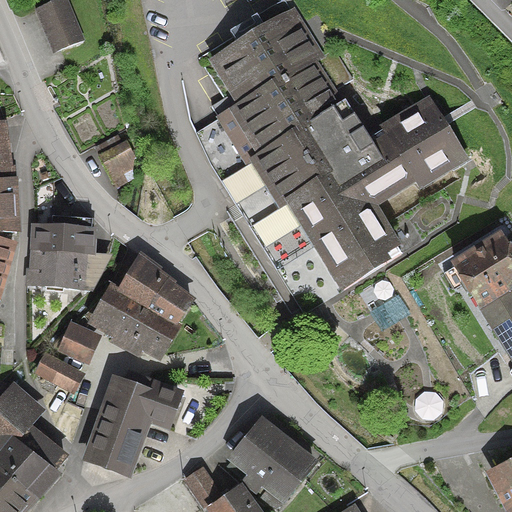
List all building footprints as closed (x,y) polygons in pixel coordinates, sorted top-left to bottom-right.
[(61,0),(33,11),(51,59),(82,48),(64,0),(61,0)] [(287,210),(340,294),(404,253),(376,208),(417,182),(422,191),(466,164),(443,127),(427,102),(368,138),(340,94),(330,100),(308,65),(321,57),(289,8),(204,61),(232,106),(207,122),(250,190),(259,184),(279,216),(287,210)] [(0,232),(18,233),(11,194),(12,174),(3,123),(0,123),(0,232)] [(95,147),(99,155),(122,143),(118,135),(95,147)] [(136,158),(127,140),(122,143),(99,155),(98,155),(116,190),(135,178),(136,158)] [(95,233),(30,228),(29,250),(89,257),(95,233)] [(447,263),(511,374),(511,250),(501,232),(447,263)] [(0,304),(2,305),(20,244),(0,238),(0,304)] [(29,250),(25,288),(84,295),(89,257),(29,250)] [(181,330),(192,304),(138,259),(118,295),(145,310),(162,320),(181,330)] [(107,289),(86,327),(113,341),(110,347),(137,361),(141,354),(161,365),(181,330),(162,320),(145,310),(118,295),(107,289)] [(98,337),(67,325),(56,352),(87,365),(98,337)] [(52,403),(63,409),(82,373),(42,353),(31,374),(59,389),(52,403)] [(112,373),(81,465),(131,482),(149,427),(166,433),(179,395),(112,373)] [(0,491),(26,511),(27,511),(58,476),(71,460),(32,430),(42,417),(9,390),(0,401),(0,491)] [(259,425),(225,469),(280,511),(281,511),(315,468),(259,425)] [(511,511),(511,465),(485,479),(501,511),(511,511)] [(182,484),(199,510),(217,499),(200,473),(182,484)] [(259,511),(240,486),(205,511),(259,511)] [(26,511),(0,491),(0,511),(26,511)]
